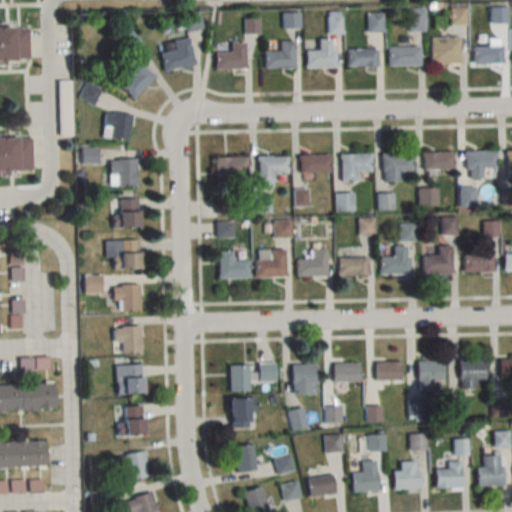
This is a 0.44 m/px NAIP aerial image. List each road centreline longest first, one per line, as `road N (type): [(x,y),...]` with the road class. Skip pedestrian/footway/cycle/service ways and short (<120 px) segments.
road 1 (residential): [(196,511),(182,430),(183,125)]
road 2 (residential): [(180,324),(511,318)]
road 3 (residential): [(183,125),(217,115),(511,109)]
road 4 (residential): [(0,234),(32,232),(64,270),(71,511)]
road 5 (residential): [(0,195),(40,194),(48,183),(47,17),(57,0)]
